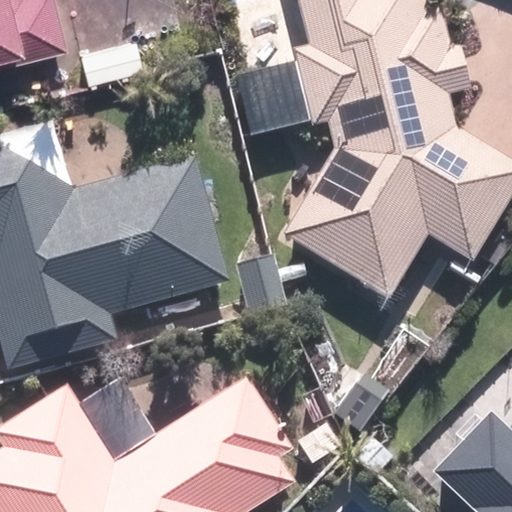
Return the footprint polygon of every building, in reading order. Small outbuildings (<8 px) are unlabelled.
[(0,0),(0,65),(75,47),(63,0),(0,0)] [(342,148),(290,232),(395,297),(434,235),(479,262),(511,208),(511,155),(465,127),(457,92),(479,86),(469,44),(458,47),(447,4),(436,7),(433,0),(305,0),(316,44),(301,48),(321,126),(336,123),(342,148)] [(88,82),(152,68),(146,37),(81,51),(88,82)] [(79,189),(61,121),(0,136),(0,309),(15,369),(126,341),(119,311),(237,281),(206,157),(79,189)] [(253,511),(303,481),(287,456),(302,446),(256,374),(123,458),(75,382),(1,429),(11,444),(0,450),(0,511),(253,511)] [(511,511),(511,423),(496,409),(439,470),(484,511),(511,511)]
